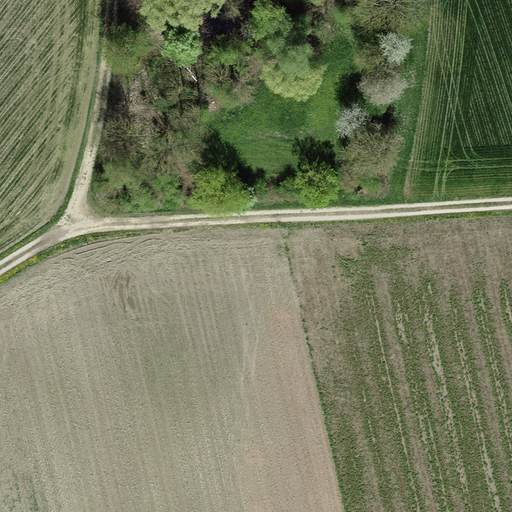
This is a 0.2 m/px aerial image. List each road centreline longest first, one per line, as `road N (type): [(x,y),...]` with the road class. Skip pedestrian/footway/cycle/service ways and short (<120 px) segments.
road 1 (track): [(69,227),(511,202)]
road 2 (track): [(111,0),(98,113),(69,227)]
